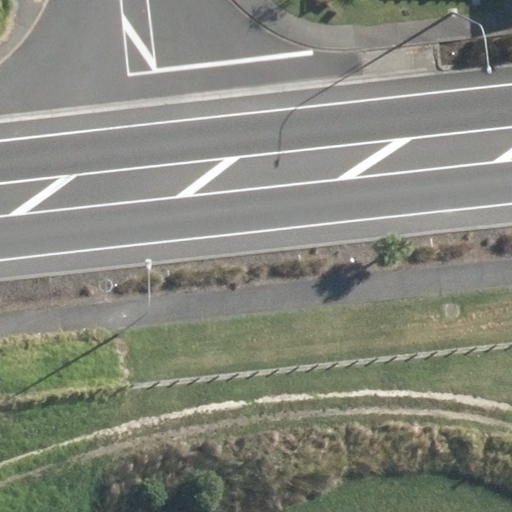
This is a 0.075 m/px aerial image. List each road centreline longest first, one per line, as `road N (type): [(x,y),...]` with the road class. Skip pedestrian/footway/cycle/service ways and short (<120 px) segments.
road 1 (tertiary): [(162,178),(511,141)]
road 2 (unclassified): [(162,178),(138,0)]
road 3 (tertiary): [(0,197),(162,178)]
